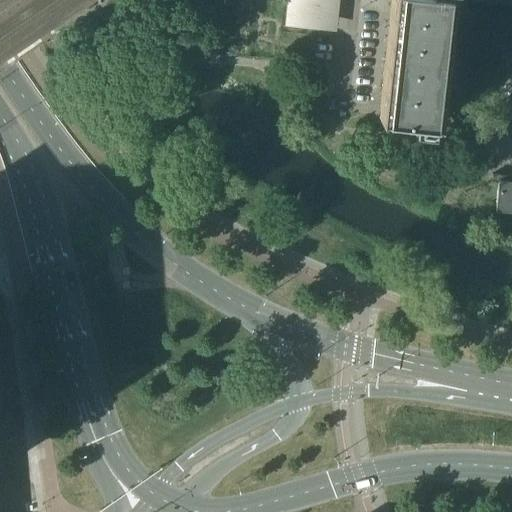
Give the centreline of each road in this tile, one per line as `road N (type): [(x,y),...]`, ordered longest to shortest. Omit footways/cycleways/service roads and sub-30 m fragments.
road 1 (primary): [(246,309),(106,204),(0,68)]
road 2 (primary): [(0,106),(39,221),(78,396)]
road 3 (primary): [(237,511),(405,467),(511,469)]
road 4 (primary): [(511,386),(374,355),(246,309)]
road 5 (secondary): [(511,387),(367,391),(295,402)]
road 6 (secondary): [(295,402),(184,462),(153,495)]
road 7 (secondary): [(177,507),(274,434),(293,416),(295,402)]
road 8 (primary): [(78,396),(153,495)]
road 9 (secondary): [(78,396),(86,444),(115,511)]
